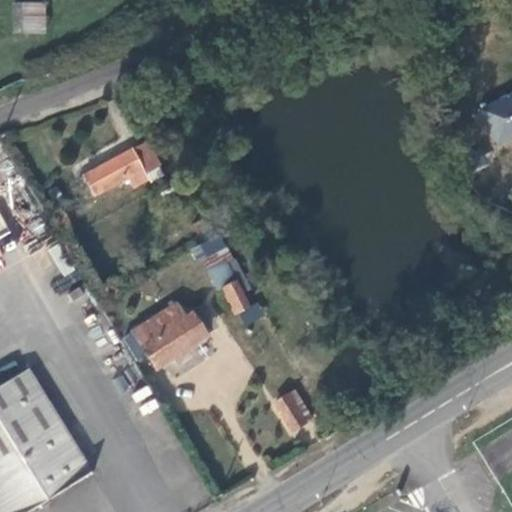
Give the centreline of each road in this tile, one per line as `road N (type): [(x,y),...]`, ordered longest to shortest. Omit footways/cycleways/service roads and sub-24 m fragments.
road 1 (unclassified): [(322,0),(0,120)]
road 2 (secondary): [(511,363),(268,511)]
